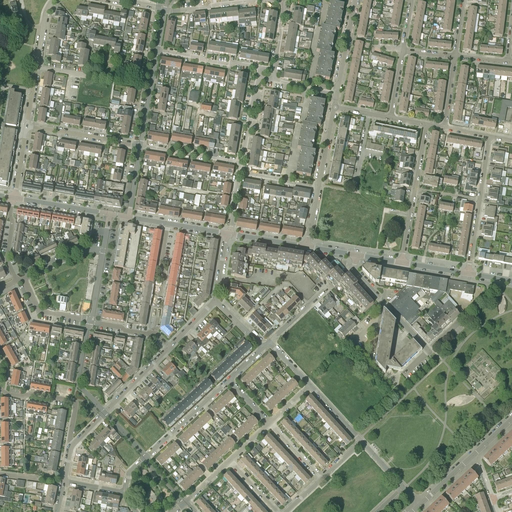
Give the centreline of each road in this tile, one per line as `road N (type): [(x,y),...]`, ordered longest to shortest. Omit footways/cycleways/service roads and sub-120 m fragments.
road 1 (residential): [(125,492),(130,471),(228,379)]
road 2 (residential): [(73,445),(74,401),(0,390)]
